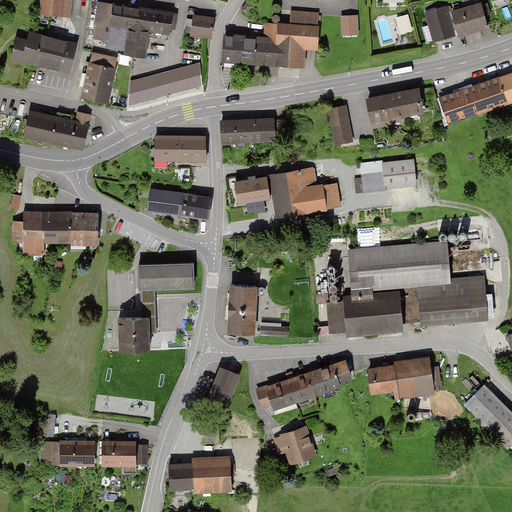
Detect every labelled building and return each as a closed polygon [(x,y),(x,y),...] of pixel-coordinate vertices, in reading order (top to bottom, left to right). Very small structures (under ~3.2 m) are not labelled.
[(64,0),(40,0),(39,11),(63,14),(64,0)] [(175,29),(177,13),(99,2),(97,22),(99,22),(97,38),(109,40),(108,47),(145,52),(148,31),(170,34),(171,29),(175,29)] [(252,6),(247,3),(243,10),(248,13),(252,6)] [(484,3),(451,12),(458,37),(490,29),(484,3)] [(455,35),(446,6),(425,12),(433,41),(455,35)] [(245,37),(243,62),(300,66),(302,43),(317,43),(319,15),(292,13),(290,26),(267,24),(266,39),(245,37)] [(411,31),(406,15),(397,18),(401,33),(411,31)] [(214,19),(194,16),(192,34),(212,36),(214,19)] [(343,17),(343,34),(358,33),(357,16),(343,17)] [(37,63),(44,37),(31,34),(29,42),(18,40),(13,57),(37,63)] [(243,62),(245,37),(225,36),(223,63),(243,65),(243,62)] [(76,45),(44,37),(37,63),(70,71),(76,45)] [(112,80),(118,58),(93,53),(91,63),(87,62),(84,74),(112,80)] [(200,65),(132,84),(130,103),(201,84),(200,65)] [(107,102),(112,80),(84,74),(81,87),(85,88),(83,96),(107,102)] [(486,109),(511,100),(511,74),(478,86),(486,109)] [(449,122),(486,109),(478,86),(441,100),(449,122)] [(419,91),(369,100),(372,120),(422,111),(419,91)] [(354,139),(347,104),(330,108),(337,143),(354,139)] [(30,112),(25,136),(83,149),(90,115),(79,113),(77,123),(71,121),(72,115),(57,112),(56,118),(30,112)] [(274,120),(246,121),(247,141),(275,139),(274,120)] [(246,121),(222,122),(224,142),(247,141),(246,121)] [(208,136),(155,135),(155,163),(207,164),(208,136)] [(413,159),(361,165),(362,178),(355,179),(356,192),(416,185),(413,159)] [(313,168),(275,174),(276,184),(274,185),(275,193),(278,193),(282,215),(340,206),(336,183),(316,186),(313,168)] [(248,179),(237,181),(239,189),(236,190),(238,203),(271,198),(267,176),(256,178),(255,175),(248,176),(248,179)] [(181,191),(150,186),(147,211),(177,216),(181,191)] [(211,195),(181,191),(177,216),(207,220),(211,195)] [(14,193),(12,206),(20,207),(22,194),(14,193)] [(62,212),(24,211),(23,246),(61,246),(62,212)] [(100,212),(62,212),(61,246),(99,247),(100,212)] [(445,242),(352,250),(355,289),(419,284),(449,281),(445,242)] [(194,262),(138,264),(139,289),(195,286),(194,262)] [(449,281),(419,284),(422,323),(487,318),(484,279),(449,281)] [(256,331),(258,286),(232,285),(230,330),(256,331)] [(399,297),(331,303),(333,331),(365,328),(366,337),(376,336),(375,327),(401,325),(399,297)] [(151,347),(149,315),(118,316),(119,349),(151,347)] [(263,321),(261,331),(289,335),(290,325),(263,321)] [(320,337),(332,338),(333,332),(322,330),(320,337)] [(345,361),(326,368),(333,388),(340,385),(339,381),(351,377),(345,361)] [(429,361),(369,370),(372,392),(395,389),(396,398),(433,392),(429,361)] [(230,401),(240,369),(220,362),(210,394),(230,401)] [(326,368),(308,374),(315,393),(333,388),(326,368)] [(287,375),(289,380),(296,400),(315,393),(308,374),(294,379),(292,373),(287,375)] [(289,380),(257,391),(263,406),(272,403),(274,408),(296,400),(289,380)] [(466,403),(510,446),(511,443),(511,414),(482,386),(466,403)] [(314,454),(305,427),(283,435),(283,437),(276,440),(280,452),(287,449),(292,461),(314,454)] [(62,463),(96,462),(95,437),(61,438),(62,463)] [(138,437),(103,437),(103,464),(138,464),(138,437)] [(233,456),(193,457),(195,494),(234,492),(233,456)] [(195,490),(193,463),(170,464),(171,491),(195,490)]
